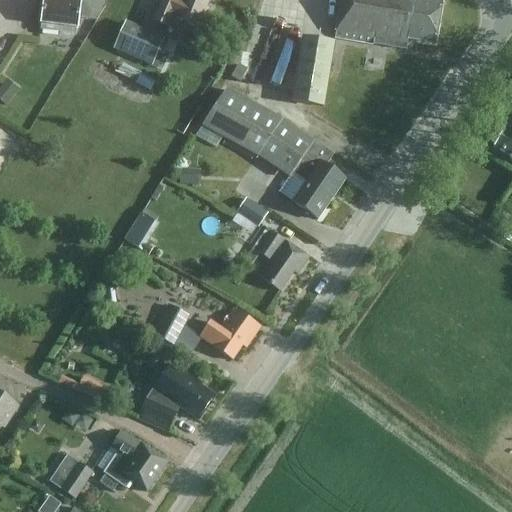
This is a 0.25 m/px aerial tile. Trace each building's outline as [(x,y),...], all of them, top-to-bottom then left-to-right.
[(78,18),(96,21),(105,7),(106,0),(104,0),(79,0),(79,3),(54,0),(44,0),(40,31),(75,35),(76,29),(77,29),(78,18)] [(172,17),(200,29),(209,10),(206,9),(209,0),(162,0),(153,21),(168,28),(172,17)] [(407,39),(434,44),(441,3),(420,0),(340,0),(335,38),(406,50),(407,39)] [(164,40),(126,23),(114,52),(157,71),(161,62),(156,60),(164,40)] [(334,43),(301,37),(291,103),(324,108),(334,43)] [(231,78),(240,83),(247,70),(238,65),(231,78)] [(0,101),(6,107),(20,90),(7,80),(0,88),(0,101)] [(314,142),(282,120),(223,88),(202,126),(222,138),(257,157),(289,178),(314,142)] [(511,120),(505,132),(504,131),(503,132),(497,134),(493,140),(494,146),(493,148),(510,158),(509,159),(511,161),(511,120)] [(313,143),(288,180),(280,193),(293,202),(292,203),(317,220),(345,180),(326,166),(334,155),(314,141),(313,143)] [(198,186),(199,170),(180,169),(179,185),(198,186)] [(268,213),(246,199),(236,214),(258,228),(268,213)] [(155,222),(156,223),(159,219),(144,209),(141,214),(124,241),(137,250),(155,222)] [(309,258),(266,229),(243,263),(250,268),(259,255),(269,262),(258,277),(280,292),(294,273),(297,275),(309,258)] [(103,306),(116,304),(114,288),(100,290),(103,306)] [(152,336),(173,348),(190,317),(169,306),(152,336)] [(242,347),(246,349),(260,328),(233,309),(219,330),(210,324),(200,339),(233,361),(242,347)] [(154,391),(143,406),(138,419),(169,432),(179,407),(197,420),(214,396),(201,386),(202,384),(172,364),(153,390),(154,391)] [(86,376),(80,391),(101,400),(107,384),(86,376)] [(0,433),(17,408),(0,397),(0,433)] [(71,428),(78,418),(68,410),(60,420),(71,428)] [(142,445),(121,433),(112,448),(118,452),(103,473),(105,474),(99,482),(112,492),(118,484),(125,489),(131,481),(147,493),(168,463),(142,445)] [(75,499),(92,473),(67,456),(50,483),(75,499)] [(34,511),(35,511),(56,511),(61,505),(46,494),(34,511)]
